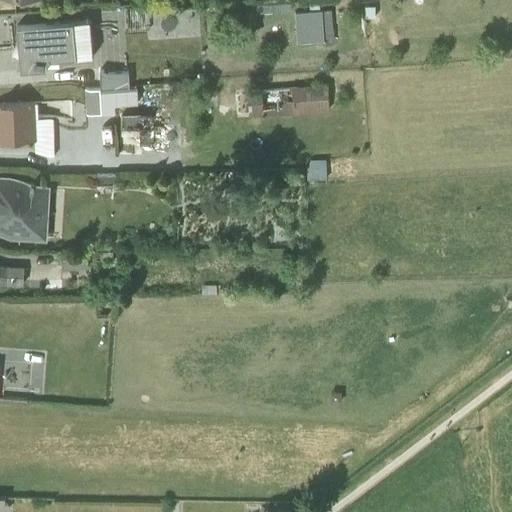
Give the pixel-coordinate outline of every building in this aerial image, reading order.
[(278,0),(278,28),(318,27),(317,0),(278,0)] [(124,7),(125,26),(146,25),(145,6),(124,7)] [(17,24),(20,69),(21,69),(58,67),(58,59),(91,57),(89,20),(17,24)] [(98,66),(99,82),(129,80),(128,64),(98,66)] [(238,75),(239,104),(332,99),(330,70),(238,75)] [(84,83),(86,106),(115,105),(114,98),(138,96),(138,80),(129,80),(99,82),(84,83)] [(31,102),(0,103),(0,140),(34,139),(35,149),(54,148),(52,117),(37,118),(37,103),(31,102)] [(153,107),(121,106),(121,126),(139,127),(139,136),(165,137),(166,127),(153,126),(153,107)] [(50,178),(0,174),(0,229),(47,233),(50,178)] [(86,244),(61,245),(62,261),(87,261),(86,244)] [(0,275),(23,277),(23,260),(0,258),(0,275)] [(0,501),(8,502),(8,495),(5,495),(5,489),(0,489),(0,501)]
